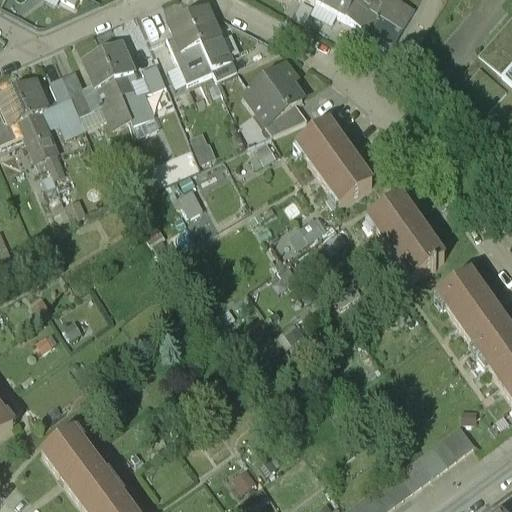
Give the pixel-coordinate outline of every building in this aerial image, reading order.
[(54,0),(74,11),(80,0),(54,0)] [(319,0),(297,0),(314,9),(319,0)] [(379,24),(366,17),(335,0),(319,0),(314,9),(345,26),(391,50),(400,34),(395,31),(379,24)] [(388,8),(372,0),(335,0),(366,17),(379,24),(379,23),(388,8)] [(407,11),(391,2),(388,8),(379,23),(395,31),(407,11)] [(230,67),(206,14),(187,22),(211,76),(230,68),(230,67)] [(211,76),(187,22),(168,30),(174,42),(166,45),(186,90),(212,79),(211,76)] [(511,26),(478,66),(479,66),(454,95),(462,102),(462,112),(477,126),(488,124),(502,137),(502,147),(511,156),(511,26)] [(120,51),(101,59),(113,86),(124,81),(132,78),(120,51)] [(101,59),(83,67),(95,94),(102,91),(113,86),(101,59)] [(211,76),(212,79),(213,79),(216,86),(236,78),(231,67),(230,67),(230,68),(211,76)] [(284,72),(243,102),(266,133),(294,112),(301,107),(289,90),(294,86),(284,72)] [(124,81),(113,86),(120,101),(127,98),(130,104),(133,103),(124,81)] [(120,101),(113,86),(102,91),(115,120),(126,116),(120,101)] [(35,88),(16,96),(27,124),(38,119),(46,116),(35,88)] [(0,111),(6,127),(0,130),(0,153),(22,143),(16,128),(27,124),(16,96),(0,102),(0,111)] [(294,112),(266,133),(273,143),(306,128),(294,112)] [(38,119),(27,124),(34,139),(41,136),(43,142),(47,141),(38,119)] [(27,124),(16,128),(22,143),(25,150),(29,148),(27,142),(34,139),(27,124)] [(370,192),(327,132),(296,154),(339,214),(370,192)] [(189,194),(176,201),(186,221),(200,214),(189,194)] [(442,266),(399,206),(368,228),(411,288),(442,266)] [(480,365),(511,343),(468,282),(437,304),(480,365)] [(511,409),(511,343),(480,365),(511,409)] [(0,418),(0,442),(11,434),(0,418)] [(78,511),(85,511),(112,493),(72,439),(41,461),(78,511)] [(397,480),(354,511),(392,511),(411,498),(397,480)] [(126,511),(112,493),(85,511),(126,511)]
